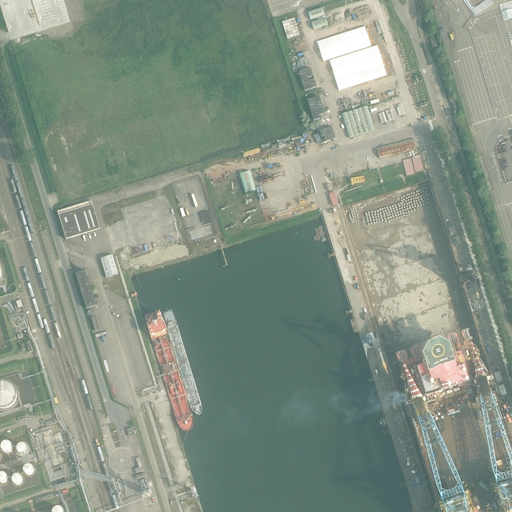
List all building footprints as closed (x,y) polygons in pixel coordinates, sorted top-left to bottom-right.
[(325,15),(322,8),(308,13),(310,20),(325,15)] [(287,39),(299,35),(294,18),(282,22),(287,39)] [(328,26),(325,18),(311,22),(313,30),(328,26)] [(299,72),(304,90),(316,87),(310,68),(299,72)] [(319,97),(307,100),(314,120),(319,119),(319,116),(324,114),(319,97)] [(375,130),(367,107),(342,115),(349,138),(375,130)] [(332,128),(321,131),(324,143),(336,139),(332,128)] [(413,138),(377,148),(379,158),(415,149),(413,138)] [(250,170),(239,173),(245,193),(256,190),(250,170)] [(100,229),(94,209),(91,201),(58,212),(66,240),(100,229)] [(201,213),(204,225),(212,222),(209,211),(201,213)] [(214,232),(211,224),(187,231),(190,240),(214,232)] [(205,249),(202,239),(190,243),(193,253),(205,249)] [(118,275),(112,255),(100,259),(106,278),(118,275)] [(75,274),(86,309),(96,306),(85,271),(75,274)] [(440,285),(434,287),(435,291),(436,295),(440,294),(442,302),(444,301),(442,294),(440,285)] [(18,315),(22,329),(27,327),(23,313),(18,315)] [(477,360),(481,362),(469,324),(468,326),(470,327),(469,329),(470,330),(471,332),(466,333),(470,335),(471,339),(470,341),(471,344),(469,346),(471,346),(470,348),(476,351),(472,353),(474,354),(475,356),(478,358),(477,360)] [(19,342),(22,351),(29,349),(26,340),(19,342)] [(17,396),(17,394),(17,391),(16,389),(15,386),(14,384),(12,383),(9,381),(7,381),(4,380),(2,380),(0,380),(0,406),(2,407),(5,407),(7,407),(9,406),(12,405),(14,403),(15,401),(16,399),(17,396)] [(64,452),(59,433),(54,435),(59,453),(64,452)] [(12,449),(12,448),(12,446),(11,445),(10,444),(9,444),(8,443),(6,443),(5,444),(4,444),(3,445),(2,446),(2,448),(2,449),(2,450),(3,452),(4,453),(5,453),(6,454),(8,454),(9,453),(10,453),(11,452),(12,450),(12,449)] [(27,451),(27,450),(26,448),(26,447),(25,446),(23,445),(22,445),(21,445),(19,446),(18,447),(17,448),(17,450),(17,451),(18,452),(19,454),(20,454),(21,455),(23,455),(24,454),(25,453),(26,452),(27,451)] [(138,468),(135,469),(136,473),(143,471),(139,458),(136,459),(138,468)] [(33,473),(33,471),(33,470),(33,469),(32,468),(31,467),(30,467),(29,466),(28,466),(27,467),(25,467),(25,468),(24,469),(24,470),(24,472),(24,473),(24,474),(25,475),(26,476),(27,476),(29,476),(30,476),(31,476),(32,475),(33,474),(33,473)] [(22,481),(22,480),(22,479),(21,478),(20,477),(19,476),(18,476),(17,476),(16,476),(15,477),(14,477),(13,478),(13,480),(12,481),(13,482),(13,483),(14,484),(15,485),(16,486),(17,486),(18,486),(19,485),(21,485),(21,484),(22,483),(22,481)]
